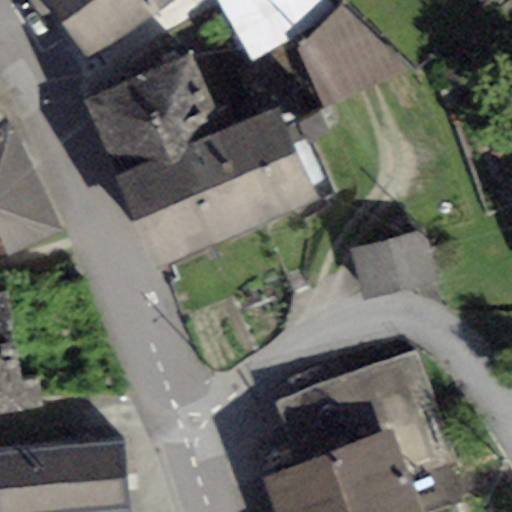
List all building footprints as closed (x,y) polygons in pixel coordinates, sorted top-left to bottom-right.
[(44,0),(87,60),(172,0),(44,0)] [(220,0),(215,3),(253,64),(329,12),(321,0),(220,0)] [(343,9),(298,49),(319,115),(414,68),(343,9)] [(194,55),(83,101),(115,178),(226,132),(194,55)] [(281,109),(226,132),(115,178),(153,269),(319,200),(281,109)] [(63,231),(4,121),(0,124),(0,255),(6,253),(8,259),(63,231)] [(430,231),(350,251),(362,303),(443,283),(430,231)] [(5,293),(0,294),(0,427),(44,420),(37,378),(21,381),(5,293)] [(414,352),(273,406),(297,468),(391,432),(421,511),(430,511),(470,497),(414,352)] [(421,511),(391,432),(297,468),(263,481),(274,511),(421,511)] [(120,440),(0,450),(0,511),(111,511),(128,510),(120,440)]
